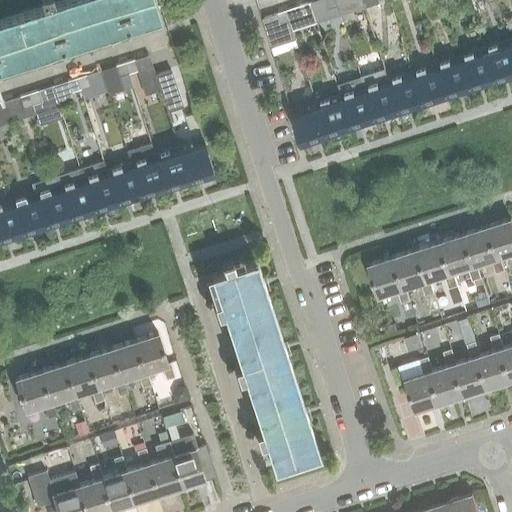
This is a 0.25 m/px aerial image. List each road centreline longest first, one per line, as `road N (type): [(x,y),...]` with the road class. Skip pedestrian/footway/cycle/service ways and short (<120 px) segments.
road 1 (residential): [(369,481),(210,0)]
road 2 (residential): [(369,481),(488,447)]
